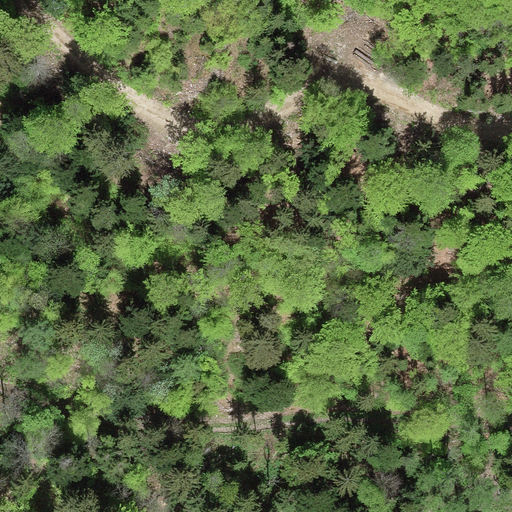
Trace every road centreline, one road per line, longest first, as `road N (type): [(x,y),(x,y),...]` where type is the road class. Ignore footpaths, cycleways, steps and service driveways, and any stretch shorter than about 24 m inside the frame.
road 1 (track): [(27,0),(84,64),(138,105),(188,129),(251,126),(340,80),(374,86),(453,122),(511,127)]
road 2 (track): [(511,420),(374,413),(153,425),(80,418),(0,391)]
